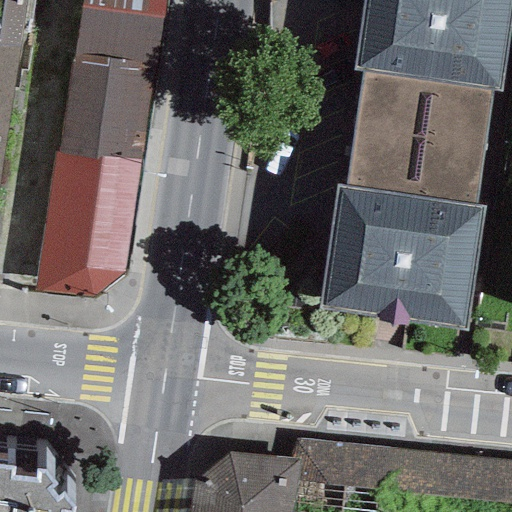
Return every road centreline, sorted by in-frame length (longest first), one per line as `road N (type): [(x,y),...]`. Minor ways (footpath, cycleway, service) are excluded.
road 1 (secondary): [(165,377),(218,0)]
road 2 (residential): [(165,377),(511,410)]
road 3 (residential): [(0,362),(165,377)]
road 4 (secondary): [(143,511),(165,377)]
